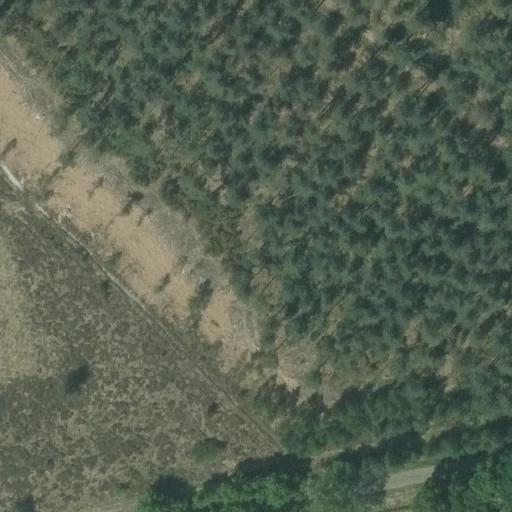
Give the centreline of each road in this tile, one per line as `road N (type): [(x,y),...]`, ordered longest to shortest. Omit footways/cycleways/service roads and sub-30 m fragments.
road 1 (track): [(328,495),(0,155)]
road 2 (unclassified): [(239,511),(511,459)]
road 3 (track): [(322,0),(511,153)]
road 4 (track): [(492,0),(475,125)]
